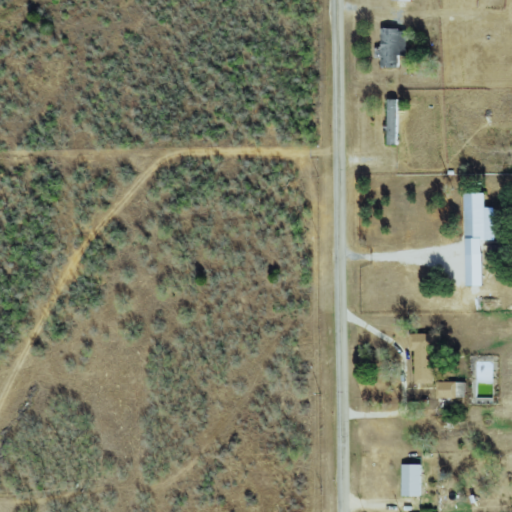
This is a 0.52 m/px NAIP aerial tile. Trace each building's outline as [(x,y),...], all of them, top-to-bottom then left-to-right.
[(409,29),(383,28),(382,65),(400,65),(400,54),(408,55),(409,29)] [(390,143),(400,143),(399,98),(389,99),(390,143)] [(497,239),(496,206),(487,207),(487,192),(466,192),(467,240),(497,239)] [(468,252),(469,285),(486,285),(485,252),(468,252)] [(417,383),(436,382),(436,344),(440,344),(440,333),(412,333),(412,348),(416,348),(417,383)] [(458,397),(458,381),(438,381),(438,398),(458,397)] [(424,463),(405,463),(404,495),(423,496),(424,463)]
